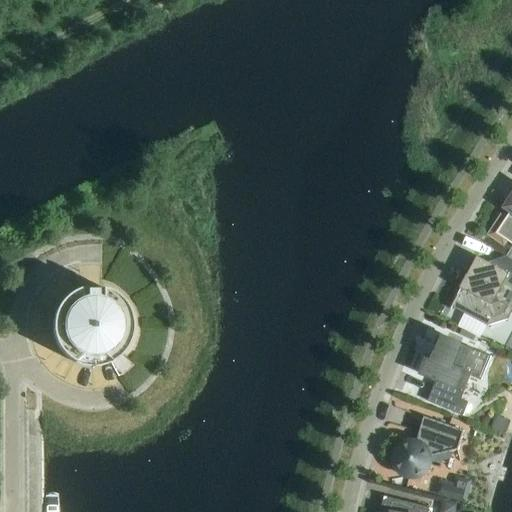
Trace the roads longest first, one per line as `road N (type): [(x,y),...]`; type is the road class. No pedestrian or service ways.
road 1 (residential): [(347,511),(417,303),(511,148)]
road 2 (residential): [(12,511),(13,369),(0,359)]
road 3 (track): [(128,0),(0,66)]
